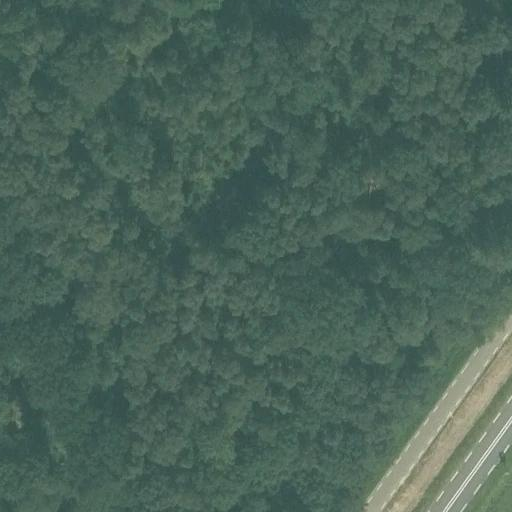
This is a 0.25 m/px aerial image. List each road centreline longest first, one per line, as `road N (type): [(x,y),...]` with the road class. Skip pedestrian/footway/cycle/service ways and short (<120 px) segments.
road 1 (track): [(118,511),(65,328),(0,216)]
road 2 (unclassified): [(370,511),(511,316)]
